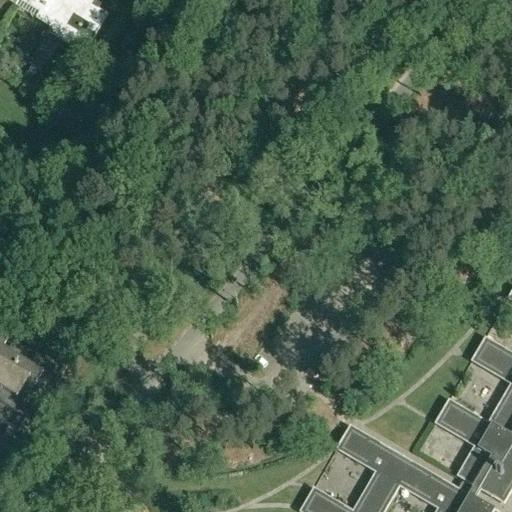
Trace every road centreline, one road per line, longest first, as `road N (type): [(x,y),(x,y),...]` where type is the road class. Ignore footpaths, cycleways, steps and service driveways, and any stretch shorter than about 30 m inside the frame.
road 1 (residential): [(154,379),(474,0)]
road 2 (residential): [(0,282),(154,379)]
road 3 (residential): [(132,511),(101,474),(100,446),(154,379)]
